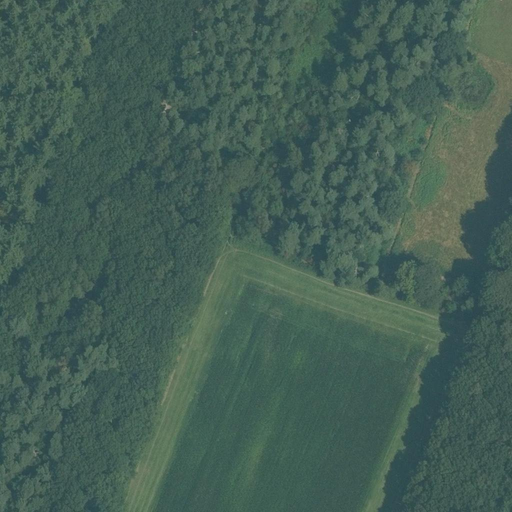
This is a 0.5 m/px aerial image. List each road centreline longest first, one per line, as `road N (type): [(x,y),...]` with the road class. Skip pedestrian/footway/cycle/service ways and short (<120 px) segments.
road 1 (track): [(8,511),(207,0)]
road 2 (track): [(402,511),(476,325),(495,298)]
